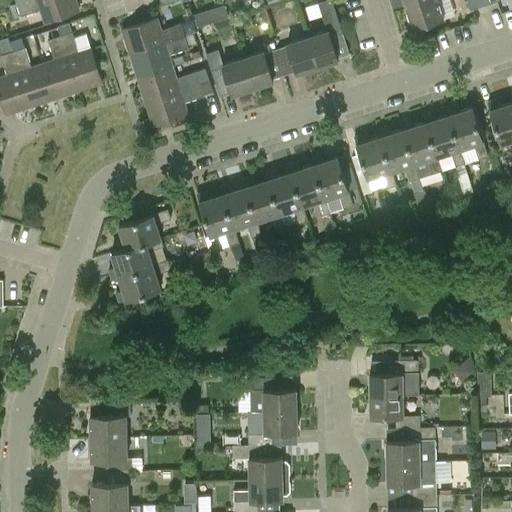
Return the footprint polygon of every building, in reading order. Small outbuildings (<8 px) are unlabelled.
[(75,0),(26,0),(16,3),(20,16),(41,10),(45,21),(79,10),(75,0)] [(324,0),(317,2),(327,31),(308,37),(317,66),(338,60),(337,58),(349,54),(341,28),(331,0),(324,0)] [(403,0),(406,9),(433,0),(403,0)] [(444,19),(437,0),(433,0),(406,9),(413,29),(444,19)] [(485,5),(482,0),(467,0),(470,10),(485,5)] [(219,37),(236,32),(227,3),(195,13),(199,27),(214,22),(219,37)] [(130,54),(185,36),(181,24),(160,30),(157,18),(122,29),(130,54)] [(72,32),(68,33),(65,24),(57,26),(60,36),(59,36),(78,90),(102,82),(91,48),(86,33),(74,37),(72,32)] [(54,60),(43,64),(54,98),(78,90),(59,36),(48,40),(54,60)] [(185,36),(130,54),(138,77),(172,66),(168,55),(189,48),(185,36)] [(31,68),(25,47),(21,37),(9,41),(13,51),(12,52),(30,106),(54,98),(43,64),(31,68)] [(317,66),(308,37),(287,43),(288,45),(276,49),(284,75),(296,71),(297,73),(317,66)] [(243,58),(222,64),(218,49),(206,53),(219,96),(232,92),(232,94),(253,87),(243,58)] [(284,75),(276,49),(264,53),(264,51),(243,58),(253,87),(273,81),(272,79),(284,75)] [(30,106),(12,52),(0,55),(7,76),(0,77),(0,95),(6,114),(30,106)] [(172,66),(138,77),(146,101),(210,80),(206,68),(196,71),(176,78),(172,66)] [(210,80),(146,101),(153,126),(188,115),(184,102),(204,96),(204,94),(213,91),(210,80)] [(511,102),(499,107),(497,100),(487,103),(501,145),(511,141),(511,102)] [(460,150),(461,149),(474,145),(479,160),(487,158),(472,108),(459,112),(457,105),(448,109),(450,116),(448,116),(460,150)] [(460,150),(448,116),(437,120),(435,113),(425,116),(427,123),(425,124),(437,157),(438,157),(450,153),(455,167),(460,183),(471,180),(466,164),(461,149),(460,150)] [(437,157),(425,124),(414,127),(412,120),(402,124),(404,131),(403,131),(414,164),(415,164),(428,160),(433,174),(442,171),(438,157),(437,157)] [(414,164),(403,131),(391,135),(388,128),(379,131),(381,138),(380,139),(391,172),(405,167),(410,181),(419,178),(415,164),(414,164)] [(391,172),(380,139),(368,142),(366,135),(355,139),(369,179),(382,175),(386,189),(396,186),(391,172)] [(327,201),(328,200),(341,196),(345,210),(355,207),(338,157),(325,161),(323,156),(314,159),(314,165),(327,201)] [(327,201),(314,165),(302,169),(300,164),(290,167),(291,172),(304,208),(318,203),(323,217),(332,214),(328,200),(327,201)] [(304,208),(291,172),(279,176),(277,171),(267,174),(269,179),(269,180),(281,215),(282,215),(295,211),(299,224),(309,222),(304,208)] [(281,215),(269,180),(256,184),(254,178),(245,181),(246,187),(258,222),(259,222),(272,218),(277,232),(286,229),(282,215),(281,215)] [(246,187),(233,191),(231,186),(222,189),(222,194),(223,194),(235,229),(249,225),(253,239),(263,236),(259,222),(258,222),(246,187)] [(223,194),(222,194),(210,198),(208,193),(199,196),(211,236),(225,232),(231,247),(240,243),(235,229),(223,194)] [(157,223),(171,219),(169,211),(119,227),(124,241),(117,243),(120,252),(161,237),(157,223)] [(161,237),(120,252),(113,255),(117,267),(110,269),(113,280),(120,278),(169,263),(168,259),(153,263),(150,252),(164,248),(161,237)] [(169,263),(120,278),(124,290),(117,292),(120,302),(161,289),(156,274),(171,269),(169,263)] [(420,394),(419,372),(419,360),(395,361),(396,373),(372,373),(372,395),(404,394),(420,394)] [(478,397),(492,397),(492,371),(478,371),(478,397)] [(249,391),(250,391),(251,411),(247,411),(247,413),(298,412),(297,389),(273,390),(272,378),(248,379),(249,391)] [(404,394),(372,395),(372,416),(396,416),(396,428),(412,428),(420,428),(420,415),(404,416),(404,394)] [(130,416),(130,403),(107,403),(107,416),(92,416),(92,439),(127,438),(127,416),(130,416)] [(298,412),(247,413),(249,444),(232,445),(232,447),(258,446),(273,446),(273,434),(299,433),(298,412)] [(420,428),(412,428),(412,439),(388,440),(389,462),(437,462),(436,428),(420,428)] [(127,438),(92,439),(93,461),(108,460),(108,473),(163,471),(133,471),(132,458),(128,458),(127,438)] [(258,458),(258,446),(232,447),(233,458),(250,457),(251,481),(289,480),(289,464),(286,461),(282,461),(281,458),(258,458)] [(437,462),(389,462),(389,484),(413,483),(414,496),(437,496),(437,483),(437,462)] [(163,471),(108,473),(108,485),(93,485),(93,507),(140,506),(140,504),(129,504),(128,492),(145,492),(145,483),(163,483),(163,471)] [(251,481),(251,489),(234,490),(234,511),(259,511),(259,502),(283,502),(282,495),(286,495),(290,491),(289,480),(251,481)] [(197,501),(196,481),(184,482),(186,502),(197,501)] [(444,496),(437,496),(414,496),(414,508),(389,508),(388,511),(421,511),(422,508),(438,508),(437,506),(444,506),(444,496)]
